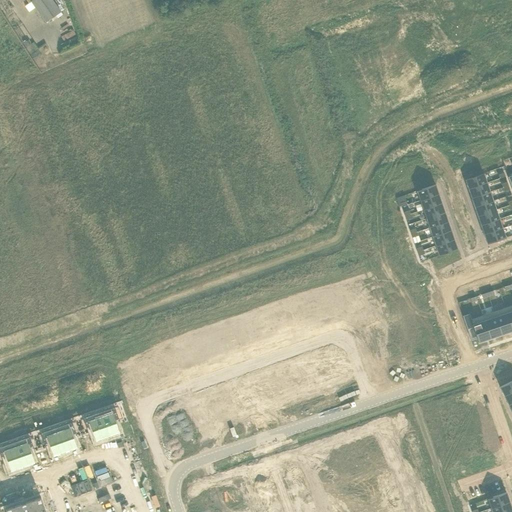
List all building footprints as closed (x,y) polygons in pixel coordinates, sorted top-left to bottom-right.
[(20,0),(21,0),(27,0),(29,3),(31,2),(35,8),(36,10),(45,23),(60,12),(52,0),(51,0),(20,0)] [(111,0),(96,0),(110,37),(123,32),(111,0)] [(479,0),(453,0),(476,34),(472,37),(480,48),(483,46),(491,57),(509,44),(479,0)] [(483,173),(465,179),(468,189),(486,183),(483,173)] [(486,183),(468,189),(471,198),(490,192),(486,183)] [(435,185),(417,191),(420,200),(438,194),(435,185)] [(490,192),(471,198),(474,207),(493,201),(490,192)] [(438,194),(420,200),(423,210),(441,203),(438,194)] [(493,201),(474,207),(477,216),(496,210),(493,201)] [(441,203),(423,210),(426,219),(444,212),(441,203)] [(496,210),(477,216),(481,225),(499,219),(496,210)] [(444,212),(426,219),(429,228),(448,221),(444,212)] [(499,219),(481,225),(484,234),(502,228),(499,219)] [(448,221),(429,228),(432,237),(451,231),(448,221)] [(502,228),(484,234),(487,244),(505,238),(502,228)] [(451,231),(432,237),(435,246),(454,240),(451,231)] [(454,240),(435,246),(439,256),(457,249),(454,240)] [(511,329),(505,308),(493,312),(501,334),(511,330),(511,329)] [(493,312),(482,316),(490,338),(501,334),(493,312)] [(469,314),(462,316),(467,329),(473,327),(478,342),(490,338),(482,316),(471,319),(469,314)] [(511,380),(499,387),(504,396),(511,392),(511,380)] [(473,391),(446,401),(450,413),(478,404),(473,391)] [(111,412),(100,416),(108,437),(119,433),(115,421),(122,418),(118,406),(110,409),(111,412)] [(88,417),(80,419),(84,432),(91,429),(96,442),(108,437),(100,416),(89,420),(88,417)] [(69,427),(58,431),(65,452),(77,448),(73,436),(80,433),(76,421),(67,424),(69,427)] [(45,432),(37,434),(42,447),(49,444),(53,457),(65,452),(58,431),(47,435),(45,432)] [(26,442),(15,446),(23,467),(35,463),(30,451),(37,448),(33,436),(25,439),(26,442)] [(3,446),(0,447),(0,461),(6,459),(11,471),(23,467),(15,446),(4,450),(3,446)] [(480,447),(463,453),(466,462),(471,460),(475,471),(498,463),(494,452),(483,456),(480,447)] [(506,492),(488,499),(491,508),(509,502),(506,492)] [(21,504),(5,509),(6,511),(42,511),(43,511),(45,510),(40,497),(25,503),(21,504)] [(511,510),(509,502),(491,508),(492,511),(509,511),(511,511),(511,510)]
